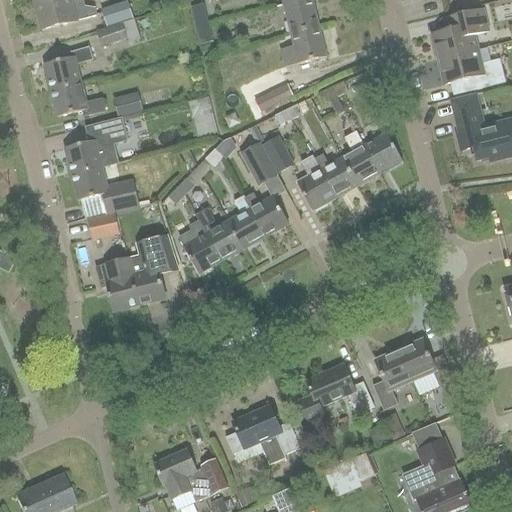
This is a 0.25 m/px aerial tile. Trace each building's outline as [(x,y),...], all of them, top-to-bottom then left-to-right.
[(71,0),(59,0),(34,6),(41,33),(78,24),(78,23),(87,21),(83,3),(73,5),(71,0)] [(320,28),(313,0),(303,0),(284,5),(292,35),(320,28)] [(192,8),(196,27),(209,24),(205,5),(192,8)] [(103,15),(107,28),(131,21),(127,8),(103,15)] [(439,61),(479,51),(475,37),(490,33),(485,11),(450,19),(453,31),(433,36),(439,61)] [(135,20),(98,32),(103,47),(129,39),(130,43),(141,40),(135,20)] [(196,27),(201,48),(214,45),(209,24),(196,27)] [(320,28),(292,35),(295,47),(281,51),(286,69),(328,59),(320,28)] [(47,66),(53,93),(81,86),(77,66),(93,61),(90,50),(69,56),(70,60),(47,66)] [(479,51),(439,61),(445,86),(471,80),(474,92),(506,84),(501,61),(482,65),(479,51)] [(343,83),(333,89),(338,99),(345,112),(347,111),(339,98),(348,92),(343,83)] [(288,85),(255,101),(261,113),(294,97),(288,85)] [(81,86),(53,93),(60,119),(83,113),(85,118),(106,114),(104,102),(86,105),(81,86)] [(339,116),(345,112),(338,99),(333,89),(322,96),(327,104),(331,102),(339,116)] [(114,101),(119,120),(145,114),(140,93),(114,101)] [(452,100),(456,117),(461,135),(458,136),(462,152),(475,149),(478,162),(503,156),(508,159),(511,157),(511,124),(509,123),(484,129),(475,95),(452,100)] [(213,96),(192,103),(204,139),(225,132),(213,96)] [(286,112),(291,121),(303,115),(298,106),(286,112)] [(280,126),(291,121),(286,112),(276,117),(280,126)] [(123,120),(119,121),(86,130),(90,144),(67,150),(74,176),(102,169),(120,165),(115,145),(128,142),(123,120)] [(365,147),(366,146),(357,132),(345,139),(353,154),(343,159),(359,188),(381,176),(365,147)] [(365,147),(381,176),(403,163),(387,134),(366,146),(365,147)] [(290,164),(278,143),(265,150),(277,171),(290,164)] [(259,188),(279,177),(261,144),(241,155),(259,188)] [(213,168),(222,159),(214,152),(205,161),(213,168)] [(343,159),(330,166),(325,156),(315,161),(321,172),(320,172),(337,201),(359,188),(343,159)] [(301,164),(309,178),(298,184),(314,214),(337,201),(320,172),(321,172),(315,161),(313,158),(301,164)] [(80,203),(104,197),(108,215),(140,208),(134,182),(123,184),(122,178),(106,182),(103,170),(102,169),(74,176),(80,203)] [(188,179),(178,190),(185,197),(195,187),(188,179)] [(185,197),(178,190),(169,198),(177,206),(185,197)] [(273,198),(261,205),(255,194),(246,199),(245,197),(244,198),(267,239),(289,227),(273,198)] [(245,252),(267,239),(244,198),(235,203),(242,215),(229,223),(245,252)] [(245,252),(229,223),(219,228),(209,209),(196,216),(200,224),(223,264),(245,252)] [(120,235),(116,214),(89,220),(93,241),(120,235)] [(191,229),(197,240),(184,248),(200,277),(223,264),(200,224),(191,229)] [(128,261),(140,306),(166,300),(160,276),(165,275),(165,274),(177,271),(168,237),(144,243),(147,256),(128,261)] [(113,313),(140,306),(128,261),(97,268),(103,290),(107,289),(113,313)] [(423,341),(400,351),(413,383),(433,375),(439,389),(454,382),(443,357),(432,362),(423,341)] [(413,383),(400,351),(376,362),(385,383),(375,388),(385,413),(399,407),(393,392),(413,383)] [(322,409),(334,403),(349,397),(358,416),(375,409),(364,384),(354,388),(344,366),(307,383),(313,397),(300,403),(311,427),(327,420),(322,409)] [(287,459),(286,457),(301,450),(290,424),(279,429),(274,419),(273,416),(269,407),(233,423),(238,435),(227,439),(234,456),(261,444),(271,466),(287,459)] [(400,423),(389,428),(395,441),(406,436),(400,423)] [(383,425),(369,431),(375,446),(389,440),(383,425)] [(423,448),(435,475),(406,488),(412,501),(416,500),(421,511),(461,511),(472,507),(443,440),(423,448)] [(197,472),(188,451),(154,465),(164,487),(165,486),(172,501),(191,493),(194,500),(213,492),(214,496),(228,490),(216,461),(202,467),(203,470),(197,472)] [(377,481),(366,455),(325,472),(336,498),(377,481)] [(20,511),(61,511),(76,506),(63,476),(14,497),(20,511)] [(242,509),(257,502),(250,489),(236,496),(242,509)] [(291,491),(274,498),(278,508),(280,511),(299,511),(295,501),(291,491)] [(214,511),(230,511),(235,510),(231,501),(225,504),(223,499),(211,504),(214,511)]
